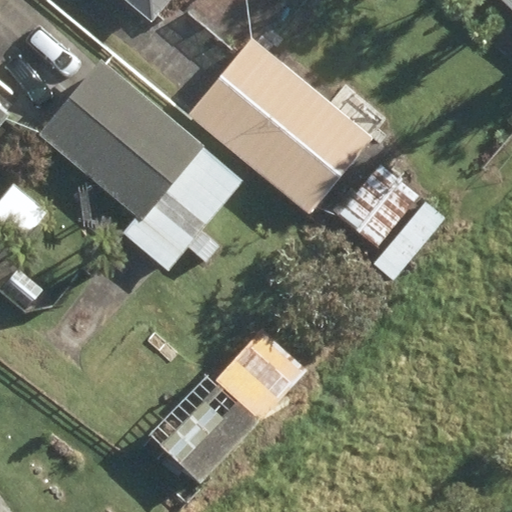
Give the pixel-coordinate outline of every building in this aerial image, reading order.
[(125,0),(148,19),(163,0),(125,0)] [(511,0),(498,0),(511,13),(511,0)] [(187,115),(304,212),(370,132),(251,35),(187,115)] [(131,230),(167,261),(238,178),(99,59),(35,132),(138,221),(131,230)] [(331,210),(374,246),(418,192),(380,160),(353,192),(349,188),(331,210)] [(0,195),(0,222),(23,243),(47,214),(11,182),(0,195)] [(371,263),(392,280),(442,219),(421,201),(371,263)] [(186,249),(205,264),(219,246),(200,231),(186,249)] [(61,329),(85,352),(164,263),(140,240),(61,329)] [(0,288),(0,290),(24,309),(40,289),(14,270),(0,288)] [(143,415),(206,474),(310,360),(268,321),(222,372),(201,352),(143,415)] [(149,439),(125,467),(171,507),(195,480),(149,439)]
